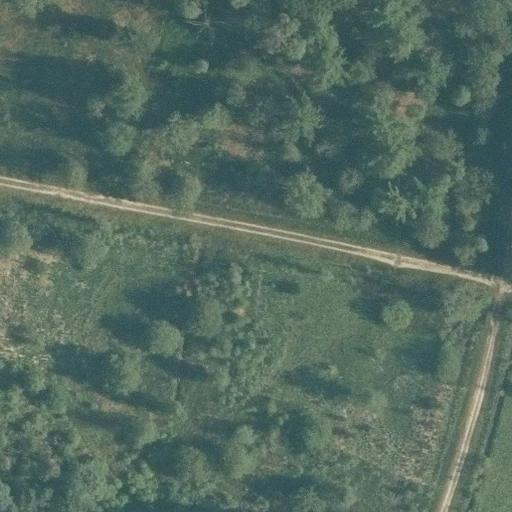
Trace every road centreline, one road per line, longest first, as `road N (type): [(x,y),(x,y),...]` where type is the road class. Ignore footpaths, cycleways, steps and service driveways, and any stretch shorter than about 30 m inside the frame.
road 1 (track): [(502,281),(0,182)]
road 2 (track): [(441,511),(502,281)]
road 3 (track): [(511,56),(502,281)]
